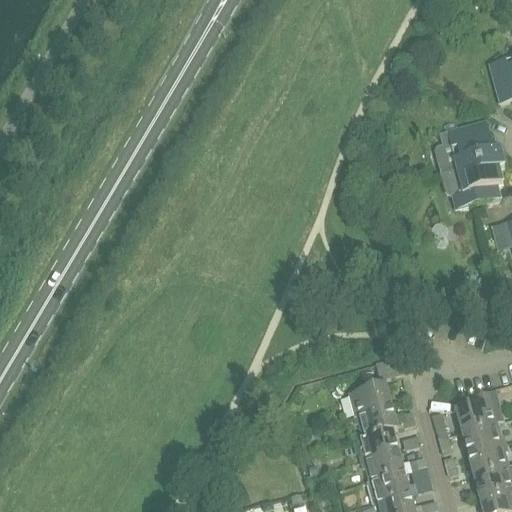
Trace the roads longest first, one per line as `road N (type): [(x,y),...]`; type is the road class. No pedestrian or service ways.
road 1 (primary): [(194,59),(0,384)]
road 2 (residential): [(448,511),(415,382)]
